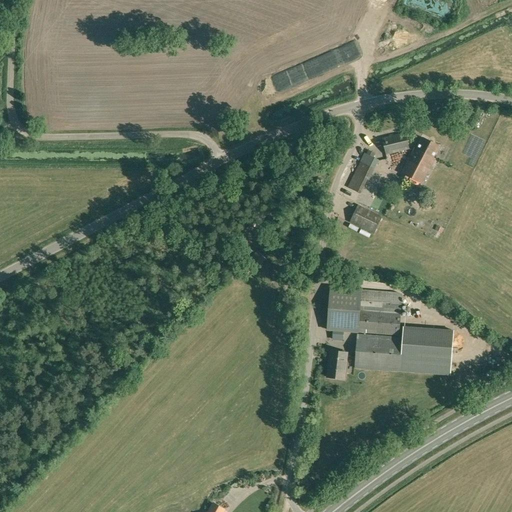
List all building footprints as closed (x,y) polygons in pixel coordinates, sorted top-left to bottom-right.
[(409,149),(405,133),(382,139),(386,154),(409,149)] [(433,157),(439,146),(423,138),(417,149),(415,148),(402,173),(422,183),(435,159),(433,157)] [(378,160),(365,153),(348,187),(360,193),(367,179),(369,179),(378,160)] [(358,206),(350,222),(373,233),(381,217),(358,206)] [(330,288),(327,330),(364,332),(364,333),(399,336),(403,293),(362,290),(330,288)] [(355,368),(365,368),(365,369),(450,375),(453,331),(404,328),(403,337),(368,335),(358,335),(355,368)] [(344,379),(347,353),(330,351),(327,377),(344,379)] [(222,511),(224,510),(213,503),(208,511),(222,511)]
